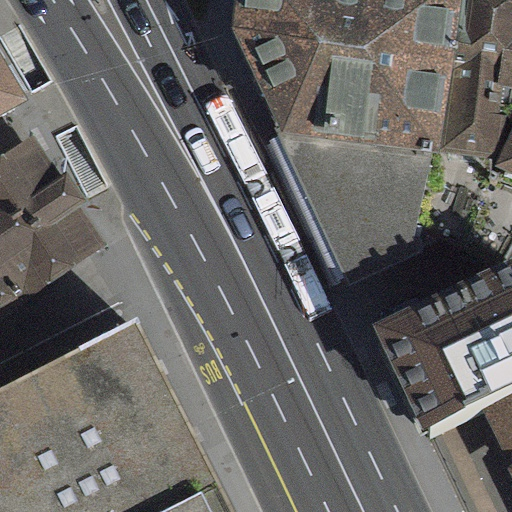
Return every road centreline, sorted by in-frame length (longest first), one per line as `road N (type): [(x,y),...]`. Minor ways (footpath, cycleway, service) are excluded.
road 1 (primary): [(202,205),(347,511)]
road 2 (primary): [(51,0),(202,205)]
road 3 (motorway): [(202,205),(154,54),(126,0)]
road 4 (primary): [(202,205),(192,78),(163,0)]
